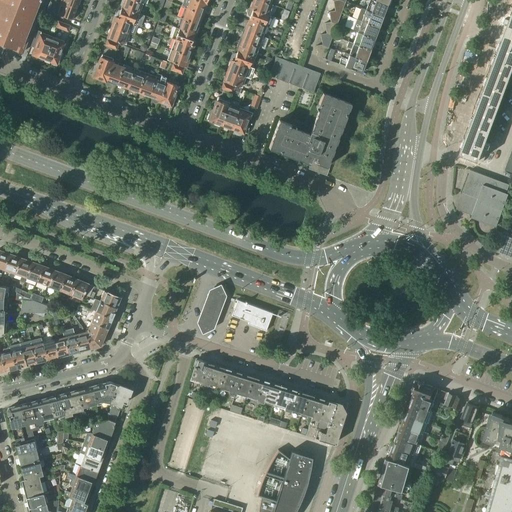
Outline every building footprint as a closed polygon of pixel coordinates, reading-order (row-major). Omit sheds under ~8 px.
[(44,10),(48,0),(0,0),(0,44),(6,47),(6,45),(14,48),(13,50),(21,53),(27,38),(39,8),(44,10)] [(60,0),(60,3),(76,9),(78,0),(60,0)] [(121,6),(121,7),(138,14),(142,3),(132,0),(123,0),(122,1),(120,5),(121,6)] [(195,0),(187,0),(185,8),(202,14),(203,10),(205,10),(206,6),(205,4),(195,0)] [(250,9),(252,9),(268,15),(271,5),(257,0),(253,0),(253,2),(251,2),(250,6),(251,7),(250,9)] [(288,0),(285,8),(290,10),(293,1),(290,0),(288,0)] [(336,0),(333,1),(334,11),(340,13),(344,2),(339,0),(336,0)] [(373,0),(368,0),(365,9),(382,16),(383,15),(386,5),(373,0)] [(171,3),(166,1),(162,11),(167,13),(171,3)] [(76,9),(60,3),(56,14),(72,20),(76,9)] [(115,12),(113,17),(132,24),(138,25),(140,26),(144,16),(138,14),(121,7),(120,11),(119,10),(118,10),(117,10),(117,11),(116,11),(115,12)] [(185,8),(181,18),(198,24),(198,23),(200,23),(202,19),(200,17),(202,14),(185,8)] [(357,19),(358,20),(378,27),(379,26),(378,26),(382,16),(365,9),(361,8),(357,19)] [(250,16),(249,20),(265,26),(269,15),(268,15),(252,9),(252,10),(251,10),(250,10),(249,10),(248,11),(248,12),(247,12),(248,13),(248,14),(248,15),(249,15),(250,16)] [(328,12),(330,22),(336,24),(340,13),(334,11),(328,12)] [(508,23),(504,35),(501,43),(487,80),(459,153),(479,160),(483,161),(486,153),(488,148),(484,146),(483,146),(481,145),(482,143),(506,80),(511,63),(511,11),(511,15),(508,23)] [(280,19),(284,21),(286,22),(288,16),(282,14),(280,19)] [(132,24),(113,17),(112,22),(113,24),(111,28),(128,34),(134,36),(138,25),(132,24)] [(181,18),(177,27),(194,34),(194,33),(196,33),(198,29),(196,28),(198,24),(181,18)] [(246,26),(245,31),(262,36),(265,26),(249,20),(248,20),(247,21),(245,25),(246,26)] [(361,22),(357,32),(374,38),(378,27),(378,28),(378,27),(358,20),(358,21),(361,22)] [(56,27),(67,31),(69,26),(58,21),(56,27)] [(324,23),(326,33),(332,36),(336,24),(330,22),(324,23)] [(169,37),(175,39),(191,45),(191,44),(192,44),(193,44),(194,44),(194,43),(195,43),(195,42),(195,41),(195,40),(194,39),(193,38),(194,34),(177,27),(177,28),(173,26),(169,37)] [(128,34),(111,28),(109,28),(108,32),(109,34),(108,38),(124,44),(128,34)] [(43,60),(51,39),(40,35),(41,32),(36,31),(30,46),(34,48),(32,54),(37,56),(37,57),(37,58),(37,59),(38,59),(38,60),(39,60),(39,61),(40,61),(41,61),(42,60),(43,60)] [(242,36),(241,40),(258,46),(262,36),(245,31),(243,31),(241,35),(242,36)] [(357,33),(353,43),(370,50),(370,49),(374,39),(374,38),(357,32),(354,31),(353,32),(357,33)] [(320,34),(322,45),(328,47),(332,36),(326,33),(320,34)] [(152,37),(150,44),(156,46),(159,40),(158,40),(158,39),(152,37)] [(51,39),(43,60),(50,62),(51,61),(58,64),(61,54),(59,53),(63,42),(58,40),(58,42),(51,39)] [(175,39),(171,49),(188,55),(190,52),(192,52),(193,48),(192,47),(192,45),(191,45),(175,39)] [(107,40),(105,45),(116,49),(118,44),(107,40)] [(238,49),(237,51),(254,57),(258,46),(241,40),(240,44),(238,44),(236,48),(238,49)] [(348,55),(366,61),(366,60),(369,50),(370,50),(353,43),(348,42),(346,47),(350,49),(348,55)] [(328,47),(322,45),(316,46),(318,56),(323,59),(328,47)] [(188,55),(171,49),(167,60),(184,66),(186,62),(188,62),(189,58),(188,57),(188,55)] [(330,49),(326,60),(330,61),(334,50),(330,49)] [(232,60),(231,61),(248,67),(250,67),(254,57),(237,51),(236,54),(235,54),(235,53),(234,53),(233,54),(232,54),(232,55),(231,56),(231,57),(231,58),(232,58),(232,59),(233,59),(233,60),(232,60)] [(366,61),(348,55),(344,53),(342,57),(341,57),(338,64),(349,68),(354,70),(360,72),(361,73),(362,72),(361,72),(365,61),(366,61)] [(98,80),(99,80),(104,82),(112,61),(112,59),(101,55),(98,64),(96,63),(91,76),(98,78),(98,80)] [(317,80),(320,73),(276,57),(269,76),(313,92),(317,80)] [(112,82),(116,83),(123,65),(112,61),(104,82),(104,83),(104,84),(105,84),(105,85),(106,85),(107,86),(108,86),(109,86),(110,85),(111,84),(112,83),(112,82)] [(229,67),(228,71),(244,77),(248,67),(231,61),(230,61),(228,65),(229,67)] [(172,64),(170,70),(182,74),(184,68),(172,64)] [(123,86),(127,87),(133,69),(123,65),(116,83),(117,84),(117,86),(122,87),(123,86)] [(137,91),(138,91),(144,73),(133,69),(127,87),(130,89),(131,91),(135,92),(137,91)] [(244,77),(228,71),(227,71),(226,72),(224,76),(225,77),(224,81),(241,87),(244,77)] [(147,95),(149,95),(155,77),(144,73),(138,91),(141,92),(141,94),(146,96),(147,95)] [(157,102),(159,103),(166,81),(160,79),(162,75),(157,73),(155,77),(149,95),(152,97),(151,99),(151,100),(152,101),(153,102),(154,102),(155,103),(156,103),(156,102),(157,102)] [(167,80),(166,81),(159,103),(164,105),(165,103),(172,106),(176,96),(174,95),(178,83),(167,79),(167,80)] [(221,89),(232,93),(234,87),(223,83),(221,89)] [(304,158),(310,161),(311,161),(312,159),(315,160),(314,162),(326,167),(331,155),(329,154),(331,148),(333,149),(335,144),(333,143),(335,137),(337,138),(339,132),(337,131),(339,125),(337,124),(341,114),(346,115),(350,103),(322,93),(318,105),(322,107),(321,110),(319,109),(316,117),(318,118),(316,124),(314,123),(312,128),(317,130),(315,136),(307,133),(306,136),(301,134),(301,131),(294,129),(295,126),(293,131),(289,129),(291,125),(279,120),(268,148),(281,152),(282,148),(293,151),(291,156),(303,161),(304,158)] [(251,104),(257,106),(260,97),(255,95),(251,104)] [(214,124),(220,126),(228,105),(221,102),(222,101),(217,99),(213,110),(211,110),(207,119),(213,122),(214,124)] [(227,127),(232,128),(238,110),(239,106),(229,102),(228,105),(220,126),(226,128),(227,127)] [(238,110),(232,128),(235,129),(235,130),(234,131),(235,131),(235,132),(235,133),(236,134),(237,134),(238,135),(239,135),(240,135),(241,134),(242,133),(242,132),(249,114),(238,110)] [(470,170),(461,195),(460,198),(462,203),(461,204),(463,208),(464,207),(467,213),(472,215),(471,217),(496,226),(508,194),(506,193),(509,184),(490,177),(470,170)] [(496,251),(495,251),(511,257),(511,238),(507,236),(509,233),(508,233),(503,231),(502,234),(496,251)] [(0,268),(3,270),(9,254),(0,250),(0,268)] [(13,277),(14,274),(20,258),(9,254),(3,270),(10,272),(9,275),(13,277)] [(24,282),(25,277),(31,262),(20,258),(14,274),(20,276),(19,280),(24,282)] [(25,277),(36,281),(42,266),(31,262),(25,277)] [(36,281),(48,285),(54,270),(42,266),(36,281)] [(48,285),(59,290),(65,274),(54,270),(48,285)] [(59,290),(70,294),(75,279),(65,274),(59,290)] [(75,279),(70,294),(81,299),(83,294),(87,283),(75,279)] [(93,286),(87,283),(83,294),(89,297),(91,290),(93,286)] [(0,297),(3,298),(3,296),(7,297),(9,287),(1,286),(0,285),(0,297)] [(197,322),(203,335),(214,329),(227,297),(221,285),(210,290),(197,322)] [(20,295),(21,296),(30,299),(31,295),(21,290),(20,293),(20,294),(20,295)] [(99,301),(115,308),(117,303),(119,303),(121,298),(120,298),(104,290),(104,291),(103,293),(102,295),(99,301)] [(41,303),(36,301),(30,299),(21,296),(22,300),(22,306),(20,308),(21,308),(21,312),(32,313),(43,316),(44,313),(47,313),(47,306),(41,303)] [(95,299),(91,309),(95,311),(111,317),(113,316),(114,314),(113,313),(115,308),(99,301),(95,299)] [(264,329),(264,330),(266,331),(266,330),(272,314),(272,313),(237,300),(231,315),(248,322),(248,323),(247,324),(249,324),(250,324),(264,329)] [(51,310),(52,314),(54,320),(69,316),(69,315),(52,310),(51,310)] [(95,311),(91,321),(107,328),(109,323),(110,323),(111,320),(110,319),(111,317),(95,311)] [(86,331),(85,331),(89,348),(94,347),(94,348),(100,347),(103,341),(102,340),(104,333),(106,333),(107,330),(106,329),(107,328),(91,321),(90,321),(86,331)] [(70,335),(64,337),(68,354),(69,353),(70,354),(73,353),(74,352),(79,351),(74,334),(74,331),(69,333),(70,335)] [(85,331),(74,334),(79,351),(80,351),(81,351),(84,351),(84,349),(89,348),(85,331)] [(64,337),(54,339),(58,356),(60,357),(62,356),(63,355),(68,354),(64,337)] [(54,339),(43,342),(47,359),(48,359),(49,360),(52,359),(53,358),(58,356),(54,339)] [(31,340),(19,343),(25,365),(27,364),(28,365),(31,364),(31,363),(37,362),(32,345),(31,340)] [(43,342),(32,345),(37,362),(38,362),(41,362),(42,360),(47,359),(43,342)] [(25,365),(19,343),(9,346),(9,347),(15,367),(16,367),(17,368),(20,367),(21,366),(25,365)] [(4,352),(0,353),(0,354),(4,370),(9,369),(10,370),(13,369),(14,368),(15,367),(9,347),(3,349),(4,352)] [(200,383),(201,383),(205,372),(210,374),(213,364),(196,359),(190,377),(193,378),(201,381),(200,383)] [(208,383),(218,386),(224,368),(213,364),(210,374),(205,372),(201,383),(207,385),(208,383)] [(228,392),(234,394),(238,383),(232,381),(235,371),(224,368),(218,386),(229,389),(228,392)] [(245,397),(252,376),(235,371),(232,381),(238,383),(234,394),(235,394),(235,392),(245,395),(245,397)] [(262,403),(263,400),(266,392),(260,390),(263,380),(252,376),(245,397),(252,399),(252,397),(256,398),(255,400),(262,403)] [(263,400),(273,403),(280,385),(263,380),(260,390),(266,392),(263,400)] [(103,399),(109,402),(116,384),(109,381),(92,386),(96,403),(96,405),(101,404),(100,400),(103,399)] [(414,389),(412,392),(430,398),(434,387),(417,381),(415,381),(412,388),(412,389),(413,388),(414,389)] [(108,416),(108,419),(114,422),(116,416),(122,402),(125,403),(131,389),(116,384),(109,402),(113,403),(109,411),(109,413),(107,413),(108,416)] [(273,403),(284,407),(287,399),(293,401),(296,390),(280,385),(273,403)] [(92,386),(77,390),(81,406),(96,403),(92,386)] [(77,390),(65,393),(67,403),(62,404),(64,413),(65,416),(71,414),(71,411),(82,408),(81,406),(77,390)] [(291,409),(301,412),(307,394),(296,390),(293,401),(287,399),(284,407),(283,409),(290,411),(291,409)] [(412,398),(410,403),(430,410),(434,400),(430,398),(412,392),(411,396),(412,398)] [(65,393),(48,397),(53,416),(64,413),(62,404),(67,403),(65,393)] [(444,404),(459,410),(464,398),(448,393),(444,404)] [(308,414),(311,415),(314,407),(320,409),(324,399),(307,394),(301,412),(300,416),(307,418),(308,414)] [(48,397),(30,402),(33,412),(39,410),(42,421),(42,419),(53,416),(48,397)] [(311,415),(308,427),(325,432),(328,421),(334,402),(324,399),(320,409),(314,407),(311,415)] [(30,402),(19,405),(24,424),(35,421),(35,423),(42,421),(39,410),(33,412),(30,402)] [(308,427),(307,429),(305,435),(316,439),(333,444),(343,412),(340,404),(334,402),(328,421),(325,432),(308,427)] [(477,404),(474,402),(472,404),(467,402),(460,423),(471,428),(473,422),(477,411),(479,406),(477,406),(477,404)] [(408,409),(406,415),(425,422),(429,423),(433,412),(429,410),(430,410),(410,403),(410,404),(408,404),(406,408),(408,409)] [(14,439),(15,443),(28,439),(27,435),(23,436),(20,425),(24,424),(19,405),(8,408),(8,407),(7,410),(14,439)] [(230,411),(240,414),(242,408),(232,405),(230,411)] [(493,486),(491,493),(511,499),(511,456),(511,452),(511,419),(492,412),(491,415),(485,437),(494,441),(495,439),(503,442),(503,444),(506,445),(504,454),(502,454),(500,461),(502,462),(499,472),(497,472),(496,476),(498,476),(495,487),(493,486)] [(401,425),(402,426),(421,433),(425,422),(406,415),(405,419),(402,419),(401,423),(402,424),(401,425)] [(267,423),(278,426),(279,421),(269,418),(267,423)] [(94,427),(92,433),(108,439),(114,422),(108,419),(100,421),(94,423),(94,427)] [(400,432),(398,437),(415,443),(419,433),(421,434),(421,433),(402,426),(399,426),(398,430),(400,432)] [(446,430),(442,441),(447,443),(451,432),(446,430)] [(86,433),(83,442),(88,444),(104,450),(108,439),(92,433),(86,433)] [(15,443),(18,454),(35,450),(41,448),(38,437),(32,438),(28,439),(15,443)] [(396,442),(394,446),(411,453),(417,455),(421,445),(415,443),(398,437),(396,437),(394,440),(396,442)] [(465,444),(452,440),(447,453),(444,462),(457,466),(460,457),(461,457),(465,444)] [(447,443),(442,441),(441,441),(438,448),(437,451),(443,453),(447,443)] [(84,454),(100,460),(104,450),(88,444),(83,442),(79,453),(84,454)] [(407,464),(410,465),(413,466),(417,455),(411,453),(394,446),(392,446),(390,446),(388,452),(389,453),(388,456),(387,455),(386,456),(407,464)] [(18,454),(21,465),(38,461),(35,450),(18,454)] [(293,511),(296,508),(298,504),(300,500),(302,495),(304,491),(304,489),(305,489),(308,482),(307,482),(308,477),(309,473),(310,468),(311,463),(311,457),(291,451),(288,458),(277,450),(275,454),(272,458),(270,462),(268,466),(265,471),(263,475),(262,479),(260,484),(258,489),(257,493),(256,495),(261,497),(260,502),(259,507),(259,511),(258,511),(293,511)] [(84,454),(80,465),(96,471),(100,460),(84,454)] [(398,491),(407,493),(408,491),(407,491),(409,484),(405,483),(410,465),(407,464),(386,456),(386,457),(383,466),(379,480),(378,483),(378,484),(398,491)] [(21,465),(23,476),(41,471),(40,467),(43,467),(44,465),(43,459),(38,461),(21,465)] [(429,473),(452,481),(456,470),(439,464),(433,462),(429,473)] [(80,465),(76,475),(92,481),(96,471),(80,465)] [(20,479),(22,487),(40,483),(38,476),(42,475),(41,471),(23,476),(24,478),(20,479)] [(76,475),(72,486),(88,492),(92,481),(76,475)] [(22,487),(25,498),(42,493),(40,483),(22,487)] [(378,484),(375,493),(391,497),(401,500),(402,496),(397,495),(398,491),(378,484)] [(72,498),(85,502),(88,492),(72,486),(70,492),(65,491),(64,495),(68,496),(72,498)] [(25,498),(28,508),(45,503),(42,493),(25,498)] [(375,493),(372,504),(398,511),(399,508),(391,505),(393,501),(390,500),(391,497),(375,493)] [(511,511),(511,499),(491,493),(489,500),(491,500),(488,511),(486,510),(485,511),(511,511)] [(72,498),(69,508),(79,511),(85,511),(88,504),(85,502),(72,498)] [(28,511),(56,511),(56,510),(58,504),(58,503),(58,500),(53,501),(52,511),(47,510),(45,503),(28,508),(28,511)]
